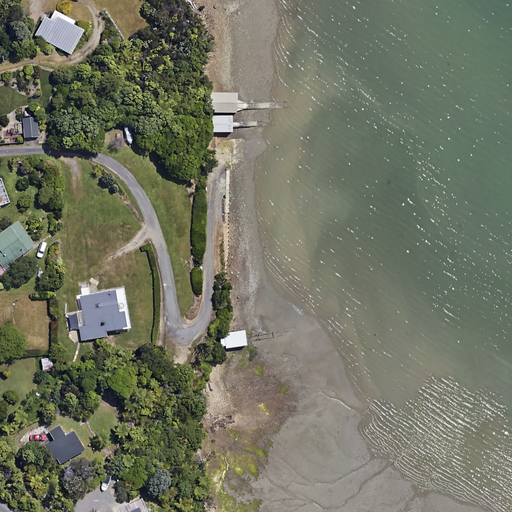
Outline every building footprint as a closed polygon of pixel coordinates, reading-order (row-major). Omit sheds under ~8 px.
[(83,25),(52,10),(48,18),(42,15),(32,34),(68,53),(83,25)] [(234,93),(210,93),(210,112),(234,113),(234,93)] [(36,116),(22,117),(23,136),(37,136),(36,116)] [(230,116),(211,116),(212,132),(231,131),(230,116)] [(32,245),(15,221),(0,231),(0,273),(13,265),(10,261),(32,245)] [(128,327),(122,289),(78,296),(80,311),(67,313),(70,330),(79,328),(81,339),(104,336),(103,330),(128,327)] [(245,345),(243,330),(222,332),(224,348),(245,345)] [(52,369),(50,357),(39,358),(41,370),(52,369)] [(64,434),(57,423),(34,437),(38,445),(45,440),(60,463),(83,449),(72,430),(64,434)]
